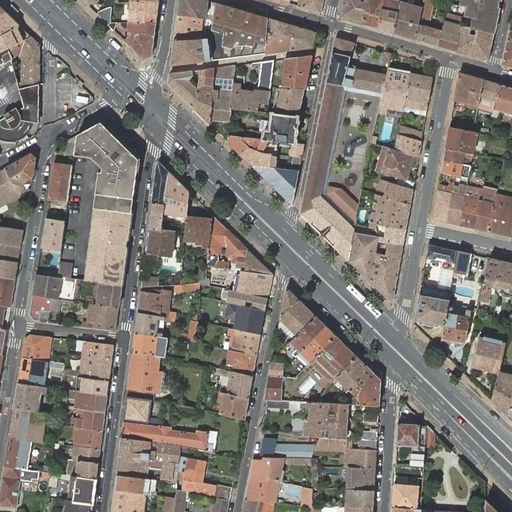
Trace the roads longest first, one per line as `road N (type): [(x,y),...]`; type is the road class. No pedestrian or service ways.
road 1 (residential): [(287,256),(235,511)]
road 2 (residential): [(126,339),(151,126)]
road 3 (residential): [(329,23),(296,208),(281,226)]
road 4 (primary): [(151,126),(287,256)]
road 5 (residential): [(45,139),(19,324)]
road 6 (primary): [(281,226),(155,100)]
road 7 (residential): [(103,511),(126,339)]
road 8 (residential): [(451,58),(420,228)]
road 9 (residential): [(390,357),(381,511)]
road 10 (primary): [(386,328),(281,226)]
road 11 (primary): [(155,100),(50,0)]
road 12 (primary): [(287,256),(390,357)]
road 13 (residential): [(329,23),(451,58)]
